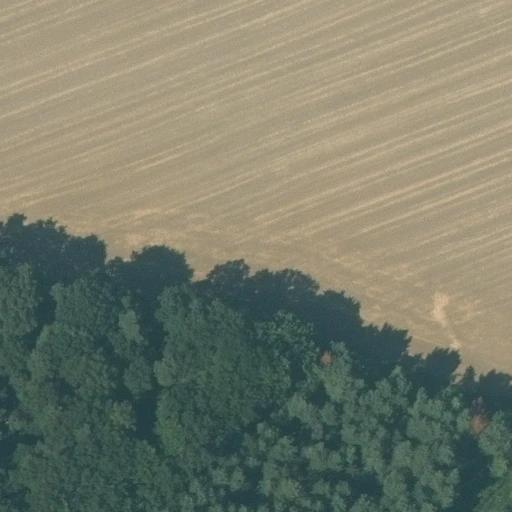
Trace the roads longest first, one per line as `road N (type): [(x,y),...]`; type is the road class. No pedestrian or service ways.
road 1 (track): [(56,511),(189,448),(255,380),(304,348),(511,423)]
road 2 (track): [(0,285),(251,329),(304,348)]
